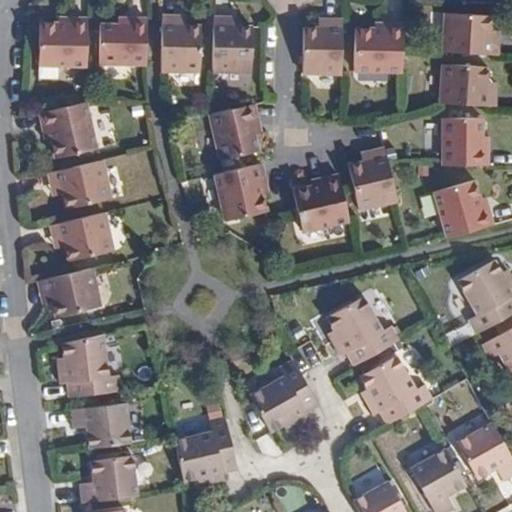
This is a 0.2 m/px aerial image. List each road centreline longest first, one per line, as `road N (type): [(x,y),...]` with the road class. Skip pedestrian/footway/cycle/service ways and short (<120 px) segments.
road 1 (residential): [(0,108),(40,511)]
road 2 (residential): [(284,0),(287,132),(307,157),(358,139)]
